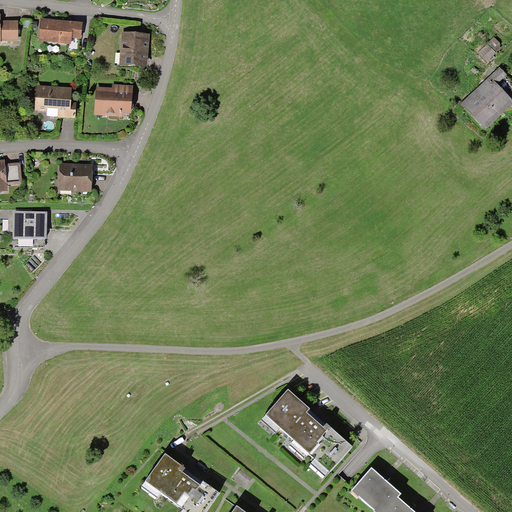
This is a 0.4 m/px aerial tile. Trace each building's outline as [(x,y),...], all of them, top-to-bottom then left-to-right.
[(41,18),(38,41),(70,45),(69,50),(78,51),(80,40),(81,40),(83,24),(60,21),(41,18)] [(18,21),(1,21),(1,42),(19,42),(18,21)] [(122,33),(120,66),(147,68),(149,35),(122,33)] [(502,47),(493,37),(478,52),(487,62),(502,47)] [(511,82),(499,68),(461,102),(486,130),(511,107),(511,101),(505,94),(511,88),(511,82)] [(68,86),(37,85),(36,112),(48,112),(47,116),(58,117),(58,118),(76,119),(77,102),(67,102),(68,96),(68,86)] [(112,89),(97,88),(95,116),(123,117),(123,113),(130,113),(132,86),(113,85),(112,89)] [(21,163),(5,165),(7,185),(23,184),(21,163)] [(60,164),(59,191),(92,192),(92,165),(75,165),(60,164)] [(16,247),(44,248),(44,241),(47,241),(48,213),(36,212),(17,212),(17,210),(0,209),(0,219),(6,220),(6,233),(12,233),(12,239),(16,239),(16,247)] [(289,392),(263,421),(277,433),(280,430),(294,442),(290,446),(305,459),(309,456),(316,462),(312,466),(325,478),(352,448),(326,425),(324,427),(323,429),(307,415),(310,411),(289,392)] [(166,455),(142,487),(157,497),(161,491),(185,509),(182,511),(204,511),(218,493),(203,482),(202,484),(200,486),(183,473),(185,469),(166,455)] [(374,511),(385,511),(398,499),(400,495),(385,482),(372,470),(352,492),(374,511)] [(412,511),(411,510),(398,499),(385,511),(412,511)]
